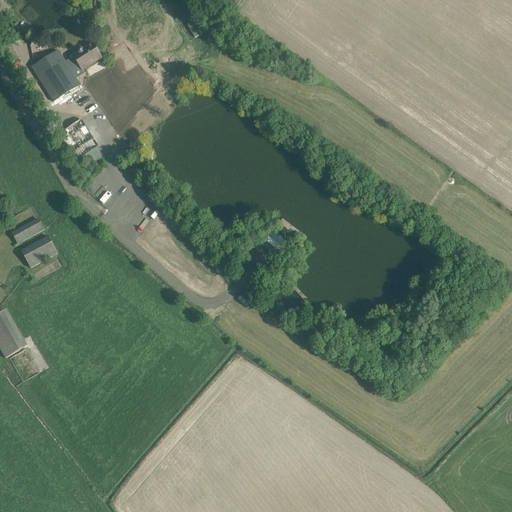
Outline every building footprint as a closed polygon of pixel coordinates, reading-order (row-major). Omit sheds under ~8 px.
[(101,57),(98,52),(93,44),(83,50),(82,50),(81,49),(79,50),(78,52),(78,53),(73,56),(74,57),(65,62),(58,51),(32,68),(54,102),(80,86),(71,72),(80,67),(82,70),(101,57)] [(99,147),(82,120),(59,134),(77,161),(86,156),(91,165),(102,158),(97,149),(99,147)] [(38,218),(10,233),(16,245),(44,230),(38,218)] [(48,237),(22,252),(31,269),(58,254),(48,237)] [(24,348),(3,312),(0,313),(0,348),(5,358),(24,348)]
